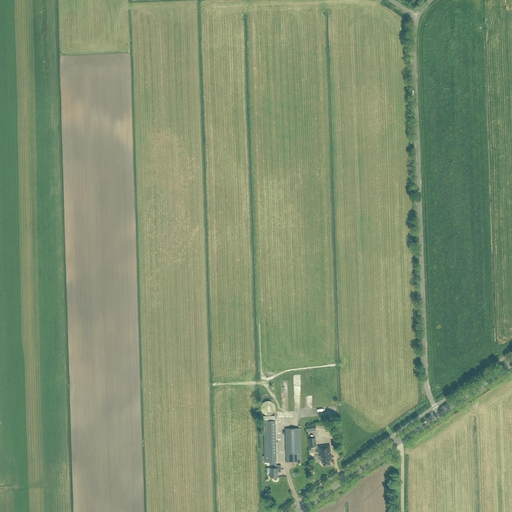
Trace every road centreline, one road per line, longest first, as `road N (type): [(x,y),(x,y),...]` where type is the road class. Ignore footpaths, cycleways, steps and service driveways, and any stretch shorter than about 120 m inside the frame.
road 1 (unclassified): [(440,412),(426,385),(417,16)]
road 2 (tertiary): [(296,511),(440,412)]
